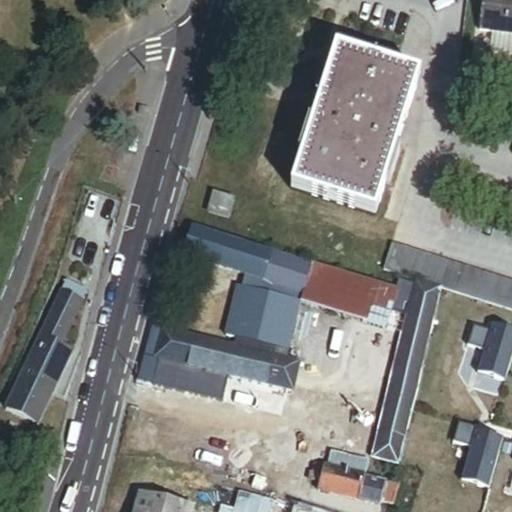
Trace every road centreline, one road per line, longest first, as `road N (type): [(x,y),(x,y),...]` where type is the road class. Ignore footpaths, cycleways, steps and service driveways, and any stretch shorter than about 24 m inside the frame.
road 1 (tertiary): [(71,511),(195,51)]
road 2 (residential): [(195,51),(155,51),(120,65),(77,127),(0,323)]
road 3 (residential): [(511,170),(434,147),(447,0)]
